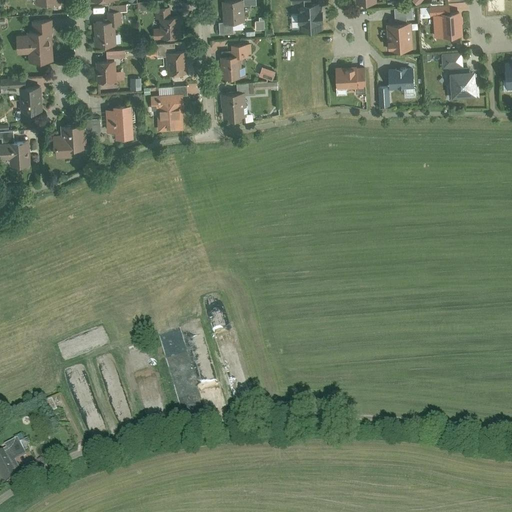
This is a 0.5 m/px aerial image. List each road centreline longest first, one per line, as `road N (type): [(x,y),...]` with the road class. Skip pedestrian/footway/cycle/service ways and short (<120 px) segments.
road 1 (track): [(244,408),(511,438)]
road 2 (residential): [(0,501),(42,469),(244,408)]
road 3 (residential): [(203,0),(210,132)]
